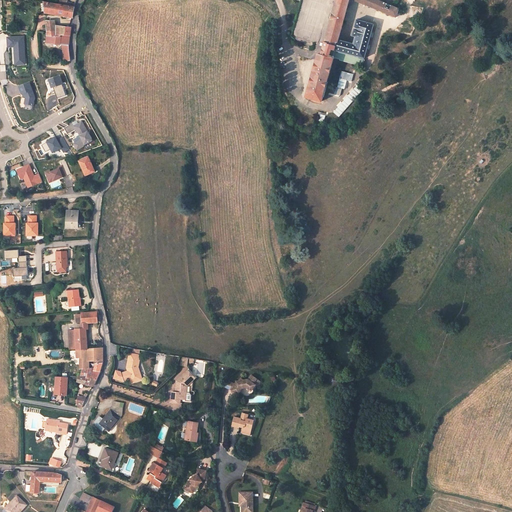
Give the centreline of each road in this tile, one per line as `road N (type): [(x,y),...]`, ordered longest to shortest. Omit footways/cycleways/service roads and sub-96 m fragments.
road 1 (track): [(229,468),(338,491),(351,379),(311,353),(320,332),(351,301),(370,295),(389,305),(420,301),(511,163)]
road 2 (unclassified): [(97,199),(93,281),(107,357),(78,441),(76,473),(56,511)]
road 3 (unclassified): [(81,0),(72,64),(115,156),(97,199)]
